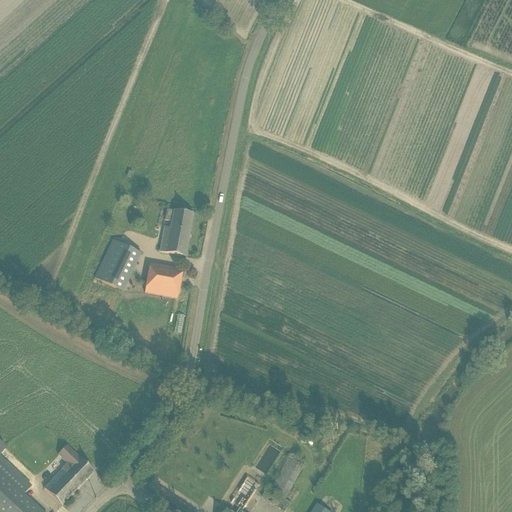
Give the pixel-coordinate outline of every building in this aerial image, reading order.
[(160,252),(185,257),(193,215),(166,210),(164,221),(172,222),(170,230),(164,228),(160,252)] [(141,254),(112,241),(94,279),(122,293),(141,254)] [(144,294),(177,300),(182,270),(150,264),(144,294)] [(178,335),(185,335),(187,318),(180,317),(178,335)] [(60,507),(93,472),(65,446),(55,456),(64,465),(41,489),(60,507)] [(4,457),(0,460),(0,511),(44,511),(28,497),(36,488),(4,457)] [(293,502),(306,469),(289,462),(275,495),(293,502)]
